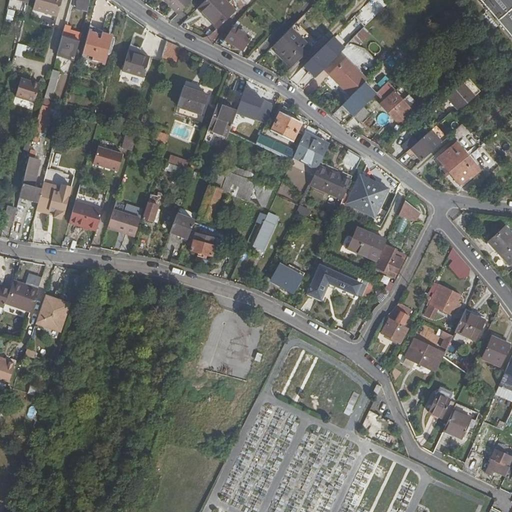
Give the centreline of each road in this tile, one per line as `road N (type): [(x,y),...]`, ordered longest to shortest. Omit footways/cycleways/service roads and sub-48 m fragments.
road 1 (residential): [(123,0),(284,89),(442,199)]
road 2 (tertiary): [(106,511),(215,286)]
road 3 (residential): [(0,245),(153,268),(215,286)]
road 4 (residential): [(356,356),(386,381),(417,454),(490,486)]
road 5 (residential): [(437,216),(356,356)]
road 6 (residential): [(215,286),(356,356)]
